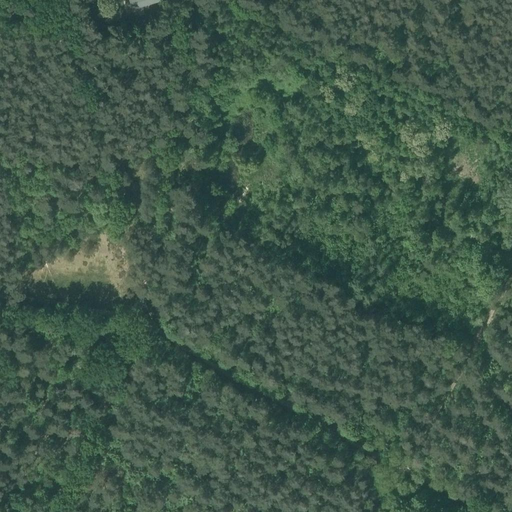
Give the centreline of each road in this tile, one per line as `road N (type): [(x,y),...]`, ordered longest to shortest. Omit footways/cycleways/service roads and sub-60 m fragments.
road 1 (track): [(156,327),(187,0)]
road 2 (track): [(156,327),(402,473)]
road 3 (track): [(52,511),(156,327)]
road 4 (track): [(0,295),(67,301),(156,327)]
